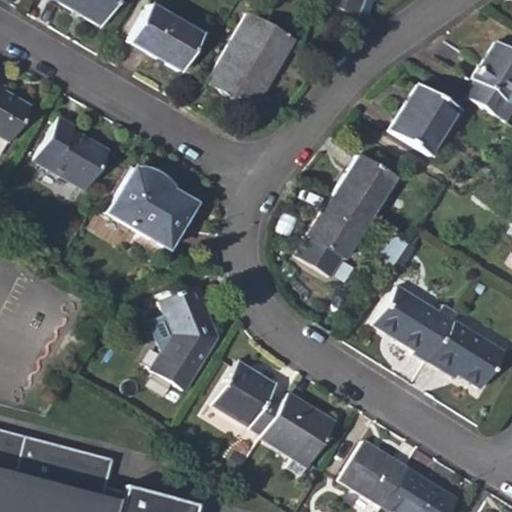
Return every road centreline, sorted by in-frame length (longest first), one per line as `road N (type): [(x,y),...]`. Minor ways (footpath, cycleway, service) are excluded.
road 1 (residential): [(511,462),(482,460),(267,320),(241,267),(242,228),(264,184)]
road 2 (residential): [(0,30),(264,184)]
road 3 (residential): [(264,184),(355,68),(452,0)]
